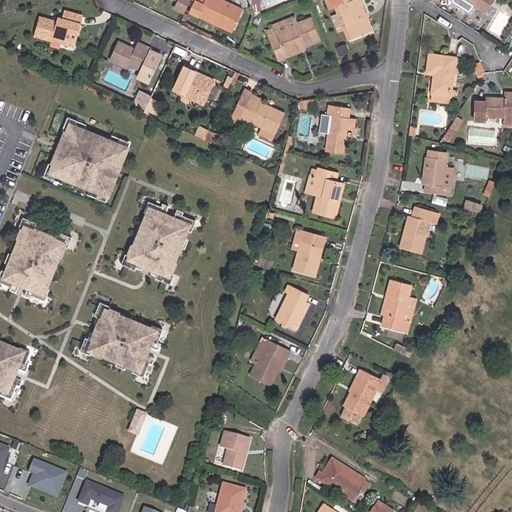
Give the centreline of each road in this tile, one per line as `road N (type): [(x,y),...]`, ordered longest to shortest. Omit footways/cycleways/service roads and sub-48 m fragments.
road 1 (residential): [(392,72),(380,170),(339,318),(289,419),(277,511)]
road 2 (residential): [(109,0),(285,84),(305,88),(392,72)]
